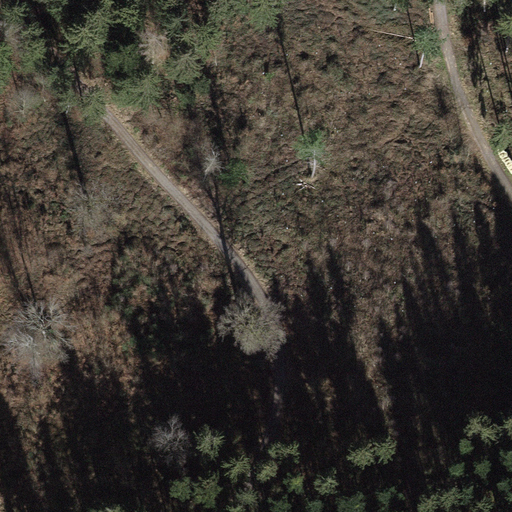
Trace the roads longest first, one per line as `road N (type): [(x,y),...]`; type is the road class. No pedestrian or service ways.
road 1 (track): [(2,0),(216,231),(260,291),(283,382),(257,461),(229,511)]
road 2 (track): [(437,0),(469,116),(511,192)]
